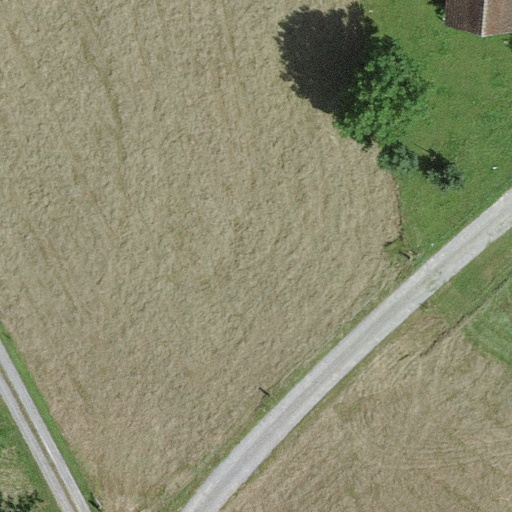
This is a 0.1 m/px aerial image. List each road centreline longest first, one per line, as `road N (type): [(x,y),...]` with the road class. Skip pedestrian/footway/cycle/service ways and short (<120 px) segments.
road 1 (track): [(511,201),(354,341),(237,458),(196,511)]
road 2 (track): [(0,382),(65,511)]
